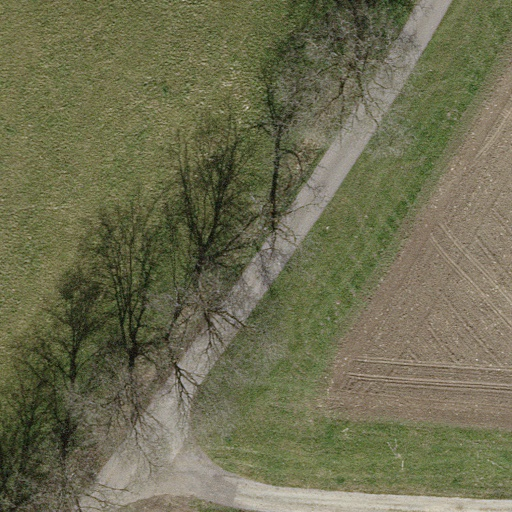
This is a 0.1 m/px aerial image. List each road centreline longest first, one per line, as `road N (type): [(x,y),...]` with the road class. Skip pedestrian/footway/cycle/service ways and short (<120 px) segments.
road 1 (track): [(93,511),(290,234),(438,0)]
road 2 (track): [(127,464),(270,498),(509,511)]
